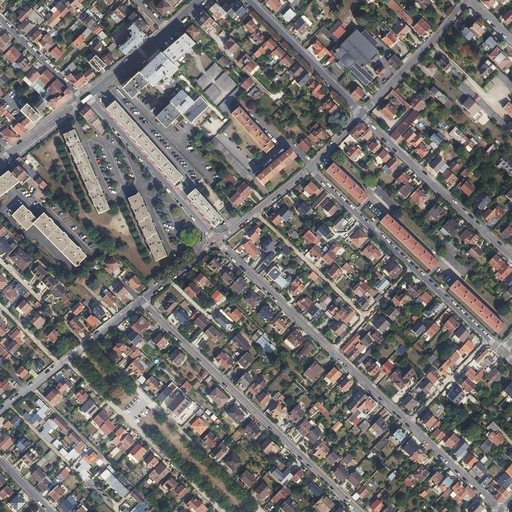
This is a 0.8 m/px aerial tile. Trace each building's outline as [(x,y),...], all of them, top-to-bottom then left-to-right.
[(74,0),(72,3),(67,8),(70,10),(73,14),(75,11),(73,9),(81,1),(82,1),(83,0),(74,0)] [(164,0),(163,0),(156,8),(163,14),(171,7),(164,0)] [(269,0),(267,2),(275,11),(281,5),(277,0),(269,0)] [(298,1),(297,0),(293,0),(291,3),(296,8),(299,5),(303,10),(305,8),(298,1)] [(331,0),(328,0),(324,6),(329,10),(334,2),(331,0)] [(392,0),(387,5),(402,20),(404,22),(409,17),(392,0)] [(427,3),(428,1),(429,0),(415,0),(413,3),(420,10),(422,8),(423,9),(428,4),(427,3)] [(46,22),(52,28),(53,27),(58,22),(64,16),(68,12),(70,10),(67,8),(64,5),(60,1),(54,7),(51,10),(54,13),(52,15),(49,12),(46,15),(49,18),(47,20),(46,22)] [(247,9),(238,1),(234,5),(231,3),(229,5),(227,2),(222,7),(225,10),(233,18),(238,14),(240,16),(247,9)] [(222,7),(217,2),(209,9),(218,18),(225,10),(222,7)] [(122,3),(115,10),(123,18),(130,11),(127,8),(125,5),(122,3)] [(20,25),(26,19),(34,11),(27,5),(23,10),(24,11),(20,15),(18,18),(20,21),(18,23),(20,25)] [(92,5),(89,8),(95,14),(98,11),(92,5)] [(289,9),(282,15),(288,21),(294,14),(289,9)] [(509,9),(502,17),(508,23),(511,18),(511,10),(511,11),(509,9)] [(134,11),(128,17),(132,20),(139,28),(143,31),(148,25),(142,19),(141,20),(138,18),(140,17),(134,11)] [(79,19),(82,22),(88,28),(91,31),(93,33),(99,26),(93,21),(85,12),(83,14),(79,19)] [(201,18),(202,19),(208,25),(207,26),(210,28),(210,27),(212,30),(213,31),(216,28),(215,27),(213,25),(216,22),(207,13),(201,18)] [(302,16),(300,18),(309,27),(311,25),(311,23),(304,16),(302,16)] [(300,18),(293,26),(301,34),(309,27),(300,18)] [(20,25),(20,26),(27,32),(34,26),(26,19),(20,25)] [(79,19),(70,28),(73,31),(82,22),(79,19)] [(202,19),(198,23),(205,29),(209,33),(212,30),(210,27),(210,28),(207,26),(208,25),(202,19)] [(422,19),(413,27),(421,35),(429,26),(422,19)] [(251,20),(246,25),(251,31),(256,26),(251,20)] [(328,30),(332,34),(342,24),(338,20),(328,30)] [(402,20),(392,31),(396,35),(402,40),(406,35),(405,34),(410,28),(404,22),(402,20)] [(125,48),(130,52),(135,48),(148,37),(146,34),(143,31),(139,28),(132,21),(128,25),(132,29),(138,35),(125,48)] [(392,31),(383,21),(378,25),(387,34),(381,39),(390,47),(397,40),(394,37),(396,35),(392,31)] [(469,29),(479,38),(481,35),(480,34),(483,30),(475,23),(469,29)] [(469,29),(464,24),(461,27),(463,29),(460,32),(469,41),(471,38),(475,42),(479,38),(469,29)] [(186,31),(185,31),(186,32),(192,38),(199,32),(193,25),(186,31)] [(319,29),(329,40),(330,41),(331,40),(333,41),(334,40),(336,42),(338,40),(337,39),(345,31),(340,27),(332,35),(332,34),(328,30),(323,25),(319,29)] [(88,28),(73,42),(78,46),(77,47),(82,52),(87,46),(83,41),(85,39),(85,38),(91,31),(88,28)] [(138,35),(132,29),(132,36),(123,45),(122,45),(119,48),(126,55),(130,52),(125,48),(138,35)] [(257,29),(251,35),(259,43),(264,37),(264,36),(257,29)] [(329,52),(335,58),(338,61),(336,63),(339,66),(343,71),(346,68),(349,68),(366,85),(373,78),(364,69),(366,68),(365,66),(367,64),(366,62),(377,51),(373,46),(375,44),(372,41),(373,40),(366,34),(365,34),(363,32),(360,34),(356,30),(343,43),(341,41),(338,44),(336,45),(335,46),(333,47),(332,49),(332,51),(331,51),(329,52)] [(31,37),(38,43),(42,39),(44,37),(37,31),(31,37)] [(97,35),(102,40),(106,36),(100,31),(97,35)] [(171,44),(162,51),(178,68),(182,65),(177,59),(192,46),(196,42),(192,38),(186,32),(185,31),(181,35),(171,44)] [(4,48),(5,50),(11,44),(9,42),(11,41),(4,33),(0,37),(0,46),(3,49),(4,48)] [(46,35),(44,37),(42,39),(43,39),(40,43),(47,50),(50,47),(51,47),(55,43),(46,35)] [(490,35),(482,44),(485,47),(487,45),(491,49),(497,42),(490,35)] [(95,38),(87,46),(90,48),(93,52),(99,57),(99,58),(102,56),(103,55),(97,50),(102,45),(95,38)] [(266,42),(265,42),(261,46),(264,49),(269,45),(272,48),(277,44),(271,38),(266,42)] [(316,39),(311,44),(316,48),(313,51),(320,58),(326,51),(320,45),(320,43),(316,39)] [(240,46),(233,40),(226,47),(234,54),(241,47),(240,46)] [(117,45),(113,42),(108,47),(112,50),(117,45)] [(82,52),(80,53),(83,56),(90,48),(87,46),(82,52)] [(261,46),(254,53),(258,56),(264,49),(261,46)] [(274,50),(269,55),(271,57),(273,55),(274,56),(277,53),(280,57),(285,52),(279,46),(275,51),(274,50)] [(53,55),(57,59),(62,54),(56,47),(50,53),(51,53),(50,55),(52,56),(53,55)] [(5,56),(13,64),(15,62),(21,56),(13,48),(5,56)] [(497,48),(489,56),(501,68),(509,60),(497,48)] [(147,62),(139,71),(149,81),(152,84),(161,75),(163,76),(164,75),(165,75),(163,78),(165,80),(166,80),(170,84),(171,83),(170,82),(173,79),(170,76),(178,68),(162,51),(160,50),(156,54),(147,62)] [(101,60),(105,64),(107,65),(114,59),(109,53),(104,58),(101,60)] [(247,53),(238,61),(241,64),(244,61),(247,64),(244,67),(250,72),(255,66),(258,64),(250,57),(247,53)] [(401,61),(394,54),(387,61),(394,68),(401,61)] [(27,61),(21,55),(21,56),(15,62),(13,64),(12,65),(20,73),(23,70),(29,65),(26,62),(27,61)] [(282,59),(279,62),(281,65),(285,61),(285,62),(289,65),(293,60),(287,55),(283,59),(282,59)] [(216,63),(221,67),(222,68),(228,61),(223,56),(216,63)] [(442,56),(437,61),(442,66),(441,68),(445,71),(451,65),(442,56)] [(94,60),(90,63),(99,71),(102,68),(101,68),(105,64),(101,60),(99,58),(99,57),(95,61),(94,60)] [(500,70),(488,59),(482,66),(482,67),(479,71),(485,77),(492,70),(496,74),(500,70)] [(29,65),(23,70),(25,73),(29,69),(31,67),(33,66),(28,60),(27,61),(26,62),(29,65)] [(72,61),(67,66),(72,72),(77,67),(72,61)] [(216,63),(216,62),(207,71),(212,76),(221,67),(216,63)] [(297,63),(289,71),(293,75),(295,72),(298,75),(304,69),(297,63)] [(432,63),(427,68),(432,74),(438,68),(432,63)] [(255,66),(250,72),(253,74),(258,69),(255,66)] [(378,68),(374,72),(380,77),(383,74),(383,73),(385,71),(380,66),(378,69),(378,68)] [(37,80),(41,76),(33,69),(25,77),(33,84),(34,83),(37,80)] [(83,74),(88,80),(94,75),(90,69),(86,72),(86,71),(83,74)] [(33,84),(31,86),(40,95),(41,96),(45,91),(42,89),(48,82),(54,77),(47,70),(41,76),(37,80),(34,83),(33,84)] [(496,74),(495,75),(505,85),(511,91),(511,81),(507,77),(500,70),(496,74)] [(149,81),(139,71),(122,87),(132,97),(141,88),(149,81)] [(305,71),(299,77),(304,82),(310,76),(305,71)] [(71,73),(67,77),(78,88),(88,80),(83,74),(81,72),(76,77),(75,76),(74,76),(71,73)] [(234,81),(225,72),(221,76),(216,81),(225,90),(234,81)] [(196,78),(193,82),(199,89),(209,79),(204,74),(198,80),(196,78)] [(257,85),(249,77),(241,86),(246,91),(253,84),(256,86),(257,85)] [(71,97),(72,94),(69,92),(57,80),(45,91),(41,96),(48,103),(52,106),(55,110),(58,107),(66,102),(71,97)] [(314,80),(312,83),(309,86),(314,91),(313,93),(319,100),(320,99),(322,101),(327,96),(319,88),(321,86),(317,82),(316,82),(314,80)] [(489,81),(482,88),(487,92),(494,85),(489,81)] [(462,83),(458,87),(469,98),(480,108),(481,109),(488,116),(505,131),(509,127),(493,112),(477,97),(462,83)] [(213,84),(204,93),(213,102),(222,93),(213,84)] [(239,86),(218,108),(225,114),(230,109),(228,107),(244,91),(239,86)] [(255,87),(249,93),(257,100),(262,94),(255,87)] [(453,104),(448,99),(447,100),(439,92),(433,87),(429,91),(448,109),(453,104)] [(358,88),(351,94),(357,100),(364,93),(358,88)] [(280,90),(275,94),(280,98),(284,94),(280,90)] [(393,90),(390,93),(408,110),(411,107),(408,104),(397,94),(393,90)] [(180,94),(174,100),(194,121),(209,106),(200,97),(195,102),(184,91),(181,93),(180,94)] [(419,93),(417,96),(426,104),(428,101),(419,93)] [(41,96),(40,95),(38,98),(41,100),(38,103),(36,101),(32,105),(39,112),(48,103),(41,96)] [(327,96),(322,101),(320,104),(324,108),(326,106),(329,109),(327,111),(333,117),(340,111),(336,107),(337,106),(333,102),(332,103),(331,102),(331,101),(327,96)] [(408,104),(411,107),(414,110),(417,113),(425,104),(426,104),(417,96),(408,104)] [(480,108),(469,98),(462,105),(466,109),(464,111),(475,120),(477,120),(481,116),(478,112),(481,109),(480,108)] [(171,103),(181,113),(191,124),(194,121),(174,100),(171,103)] [(115,101),(107,109),(118,121),(134,139),(144,151),(153,161),(171,181),(174,185),(183,177),(174,168),(164,156),(152,142),(145,135),(137,126),(126,114),(115,101)] [(304,101),(300,106),(306,112),(309,109),(306,106),(308,104),(304,101)] [(171,103),(156,117),(167,128),(181,113),(171,103)] [(511,106),(509,103),(503,109),(511,118),(511,106)] [(382,111),(381,112),(390,120),(397,112),(388,104),(384,109),(383,108),(382,110),(382,111)] [(41,118),(27,105),(24,108),(21,111),(27,118),(23,122),(22,121),(21,123),(21,124),(28,131),(35,126),(34,124),(37,121),(41,118)] [(88,106),(80,112),(86,119),(92,125),(99,118),(95,114),(88,106)] [(240,108),(232,114),(244,127),(258,143),(266,152),(274,146),(265,136),(250,119),(240,108)] [(405,121),(395,131),(400,136),(410,125),(420,115),(417,113),(414,110),(405,121)] [(8,113),(5,116),(14,123),(17,121),(8,113)] [(0,127),(0,132),(1,134),(10,142),(13,143),(18,139),(7,127),(8,126),(4,123),(2,126),(0,127)] [(21,124),(19,123),(14,129),(22,136),(28,131),(21,124)] [(309,136),(316,142),(322,135),(324,137),(328,133),(325,131),(320,126),(317,123),(309,131),(311,133),(309,136)] [(359,124),(350,134),(356,141),(360,137),(357,135),(359,133),(362,135),(368,129),(363,124),(359,124)] [(400,136),(395,141),(398,144),(401,140),(400,140),(402,138),(410,145),(411,144),(412,145),(412,146),(413,147),(414,147),(415,148),(424,138),(420,134),(417,137),(409,130),(412,127),(410,125),(400,136)] [(461,132),(455,127),(449,133),(469,153),(476,146),(470,141),(467,138),(465,141),(459,135),(461,132)] [(372,132),(368,129),(362,135),(361,135),(367,141),(372,136),(370,134),(372,132)] [(75,131),(64,135),(70,149),(75,160),(79,169),(87,188),(95,207),(98,214),(109,209),(104,197),(105,196),(104,193),(102,194),(100,188),(97,180),(98,179),(96,176),(95,176),(92,170),(89,163),(90,162),(89,159),(88,160),(84,150),(82,146),(83,145),(82,142),(80,143),(76,134),(75,131)] [(395,131),(390,137),(395,141),(400,136),(395,131)] [(429,138),(438,146),(443,141),(441,140),(443,137),(438,132),(436,135),(434,133),(429,138)] [(470,141),(476,146),(481,139),(476,134),(474,136),(472,138),(470,141)] [(215,137),(209,142),(212,145),(230,164),(244,178),(250,173),(243,166),(218,140),(215,137)] [(306,138),(300,144),(302,147),(306,151),(313,145),(309,141),(306,138)] [(371,141),(366,145),(369,147),(370,146),(372,148),(371,149),(374,152),(380,146),(376,143),(375,144),(374,144),(371,141)] [(420,144),(414,151),(421,158),(428,151),(420,144)] [(486,152),(490,156),(497,148),(492,144),(486,152)] [(354,146),(346,153),(352,159),(360,152),(354,146)] [(290,148),(256,177),(263,185),(297,156),(290,148)] [(383,150),(378,155),(386,163),(391,158),(383,150)] [(510,162),(503,156),(495,164),(495,166),(497,168),(499,167),(501,165),(502,164),(504,166),(503,167),(507,171),(508,171),(511,174),(511,172),(511,165),(511,166),(509,163),(510,162)] [(20,157),(15,161),(20,166),(26,172),(30,168),(21,159),(20,157)] [(394,158),(387,166),(393,172),(396,169),(395,168),(399,163),(394,158)] [(439,170),(443,173),(446,170),(448,168),(444,164),(442,166),(435,160),(429,166),(436,173),(439,170)] [(448,168),(446,170),(447,171),(442,176),(450,184),(453,182),(456,178),(452,174),(459,166),(454,161),(448,168)] [(333,164),(327,171),(361,204),(368,197),(352,181),(333,164)] [(384,167),(383,168),(390,175),(393,172),(387,166),(386,165),(384,167)] [(20,166),(12,174),(19,182),(23,185),(31,177),(26,172),(20,166)] [(478,169),(476,168),(474,167),(469,172),(472,175),(478,169)] [(396,175),(399,178),(400,177),(404,173),(401,169),(396,175)] [(460,174),(464,178),(469,173),(464,169),(460,174)] [(12,174),(9,171),(3,175),(13,187),(19,182),(12,174)] [(224,178),(232,186),(235,182),(231,177),(232,176),(227,171),(222,176),(224,178)] [(404,173),(400,177),(402,179),(401,180),(405,184),(406,182),(410,178),(404,173)] [(3,175),(0,178),(9,190),(13,187),(3,175)] [(460,177),(456,178),(453,182),(457,185),(463,179),(460,177)] [(0,196),(4,194),(9,190),(0,178),(0,196)] [(47,185),(40,178),(35,182),(42,189),(47,185)] [(224,178),(221,182),(228,189),(232,186),(224,178)] [(457,185),(457,186),(468,196),(474,189),(463,179),(457,185)] [(319,190),(318,189),(310,182),(304,189),(305,189),(311,196),(314,193),(315,195),(319,190)] [(405,184),(398,190),(405,197),(413,188),(406,182),(405,184)] [(238,185),(234,188),(238,192),(244,199),(252,191),(244,183),(239,187),(238,185)] [(386,192),(379,185),(376,187),(372,184),(369,187),(376,193),(384,201),(394,210),(400,205),(392,197),(386,192)] [(419,188),(411,196),(420,205),(428,197),(419,188)] [(205,216),(215,227),(216,226),(223,220),(207,202),(196,189),(188,196),(205,216)] [(311,196),(305,189),(302,192),(309,198),(311,196)] [(310,207),(314,210),(320,204),(326,198),(329,194),(326,191),(310,207)] [(237,206),(244,199),(238,192),(235,195),(230,199),(237,206)] [(140,194),(129,199),(136,214),(141,228),(147,240),(151,250),(156,261),(167,256),(161,243),(163,242),(161,240),(160,240),(159,237),(154,226),(155,225),(154,223),(152,223),(150,216),(146,209),(148,208),(146,205),(145,206),(140,194)] [(482,194),(474,202),(481,209),(490,201),(482,194)] [(326,198),(320,204),(327,211),(326,212),(328,215),(330,214),(332,215),(337,209),(326,198)] [(303,202),(296,209),(303,216),(310,209),(303,202)] [(436,204),(428,212),(437,221),(445,212),(436,204)] [(15,212),(13,214),(20,222),(28,229),(33,224),(39,230),(48,239),(62,253),(73,264),(76,267),(87,256),(81,250),(78,247),(73,242),(67,236),(67,235),(64,232),(64,233),(57,226),(53,222),(53,221),(50,218),(50,219),(44,213),(38,219),(37,219),(32,214),(32,213),(29,210),(28,211),(23,205),(15,212)] [(488,209),(482,216),(488,222),(495,215),(498,219),(504,212),(498,206),(492,212),(488,209)] [(281,212),(280,212),(278,214),(282,218),(285,222),(289,218),(288,217),(291,213),(285,207),(282,210),(282,211),(281,212)] [(278,214),(275,212),(272,214),(273,215),(270,218),(276,224),(282,218),(278,214)] [(387,214),(381,221),(392,232),(414,253),(431,269),(438,263),(432,257),(424,249),(404,231),(387,214)] [(341,216),(334,224),(341,231),(344,227),(341,225),(342,223),(344,220),(341,216)] [(453,237),(462,228),(451,218),(443,227),(453,237)] [(302,221),(295,229),(298,233),(306,225),(302,221)] [(323,225),(318,231),(326,239),(331,232),(323,225)] [(250,239),(250,240),(253,244),(260,237),(257,234),(261,230),(256,226),(253,230),(252,229),(246,235),(250,239)] [(316,238),(305,227),(302,231),(310,239),(307,242),(310,245),(313,242),(315,244),(320,239),(321,238),(319,236),(316,238)] [(511,230),(508,227),(501,234),(506,239),(511,233),(511,230)] [(290,236),(293,239),(298,234),(292,228),(288,233),(291,235),(290,236)] [(342,235),(341,236),(345,241),(353,232),(351,230),(344,236),(342,235)] [(361,248),(363,247),(369,239),(360,230),(351,239),(361,248)] [(467,230),(461,236),(471,246),(479,238),(472,232),(471,234),(467,230)] [(302,231),(298,234),(307,242),(310,239),(302,231)] [(3,238),(0,241),(0,245),(5,251),(8,248),(11,252),(18,245),(15,241),(11,245),(3,238)] [(262,249),(269,255),(271,252),(276,247),(273,245),(275,243),(269,238),(263,245),(265,247),(262,249)] [(244,246),(252,258),(253,258),(254,259),(261,254),(260,252),(260,253),(256,249),(250,240),(247,243),(244,246)] [(449,241),(444,247),(448,251),(454,257),(459,251),(449,241)] [(325,253),(321,257),(329,264),(336,256),(334,254),(340,247),(335,242),(331,247),(325,253)] [(370,243),(362,252),(369,258),(377,250),(370,243)] [(313,247),(309,251),(318,260),(321,257),(325,253),(321,250),(315,244),(315,245),(313,247)] [(327,244),(321,250),(325,253),(331,247),(327,244)] [(475,245),(468,252),(477,261),(484,253),(475,245)] [(292,251),(286,246),(281,251),(287,256),(292,251)] [(11,258),(17,264),(26,255),(20,249),(11,258)] [(454,257),(448,251),(443,256),(449,262),(464,276),(469,270),(468,270),(454,257)] [(263,261),(268,265),(276,256),(271,252),(269,255),(263,261)] [(26,255),(17,264),(23,270),(32,261),(26,255)] [(496,255),(489,262),(493,266),(500,259),(496,255)] [(107,265),(104,268),(110,273),(112,270),(113,271),(121,263),(113,256),(106,263),(107,265)] [(216,257),(208,265),(216,272),(223,264),(216,257)] [(304,262),(298,257),(295,259),(301,265),(304,262)] [(500,259),(493,266),(498,271),(505,264),(500,259)] [(392,261),(382,270),(388,276),(387,276),(392,280),(402,270),(392,261)] [(255,270),(259,273),(266,266),(262,263),(255,270)] [(348,264),(347,263),(343,267),(348,272),(349,271),(351,273),(354,270),(354,269),(350,266),(348,264)] [(505,265),(499,272),(505,278),(511,271),(505,265)] [(334,266),(328,272),(335,279),(341,273),(334,266)] [(31,274),(39,281),(46,275),(38,267),(31,274)] [(126,269),(129,272),(132,274),(129,277),(131,280),(129,282),(134,288),(140,282),(135,276),(134,277),(133,276),(135,274),(128,267),(126,269)] [(267,274),(275,281),(282,273),(275,267),(267,274)] [(222,276),(232,285),(237,280),(228,270),(222,276)] [(309,276),(315,281),(319,277),(313,271),(309,275),(309,276)] [(80,276),(76,280),(81,284),(87,278),(87,277),(90,274),(88,272),(81,279),(80,278),(81,277),(80,276)] [(211,283),(201,274),(196,280),(198,281),(196,283),(199,286),(203,282),(207,286),(211,283)] [(44,282),(52,290),(52,289),(57,284),(49,276),(44,282)] [(281,276),(275,281),(282,288),(283,286),(285,288),(293,280),(290,276),(287,278),(285,276),(283,278),(281,276)] [(232,285),(231,286),(239,293),(247,285),(240,277),(237,280),(232,285)] [(388,281),(385,278),(377,287),(380,290),(386,285),(388,281)] [(290,290),(289,291),(290,292),(292,295),(293,296),(295,296),(304,287),(296,279),(290,285),(292,287),(290,290)] [(361,280),(352,290),(360,297),(369,287),(361,280)] [(112,290),(118,284),(116,281),(109,287),(112,290)] [(407,289),(416,297),(422,291),(412,281),(408,285),(409,286),(407,289)] [(457,281),(451,288),(466,302),(484,320),(498,333),(504,326),(491,313),(463,287),(457,281)] [(38,293),(46,289),(41,282),(34,286),(38,293)] [(25,295),(28,292),(20,284),(20,283),(17,286),(22,290),(21,291),(20,293),(23,297),(25,295)] [(192,283),(184,291),(191,298),(199,290),(192,283)] [(58,294),(60,296),(65,291),(57,284),(52,289),(58,294)] [(127,291),(120,284),(114,290),(121,296),(127,291)] [(10,285),(3,291),(7,296),(13,302),(16,298),(15,296),(17,294),(14,291),(12,290),(11,289),(13,288),(10,285)] [(52,290),(50,291),(56,297),(60,296),(58,294),(52,289),(52,290)] [(212,297),(212,298),(217,303),(219,302),(220,303),(224,298),(217,291),(212,296),(212,297)] [(368,291),(358,302),(366,309),(369,305),(368,304),(372,299),(370,298),(368,300),(365,297),(369,293),(368,291)] [(419,298),(416,301),(419,305),(420,303),(423,301),(426,303),(431,297),(426,292),(425,292),(424,291),(423,292),(418,297),(419,298)] [(110,292),(103,299),(110,306),(117,299),(110,292)] [(252,292),(245,299),(253,307),(260,300),(252,292)] [(69,293),(62,300),(67,306),(71,302),(68,299),(69,298),(70,299),(71,298),(71,297),(72,296),(69,293)] [(396,296),(393,299),(400,305),(402,303),(403,304),(404,303),(403,302),(407,297),(408,296),(405,294),(404,295),(403,294),(399,298),(396,296)] [(322,307),(326,311),(333,303),(330,300),(325,295),(320,301),(324,305),(322,307)] [(173,296),(171,299),(172,301),(171,302),(166,308),(170,312),(180,302),(173,296)] [(308,306),(309,307),(313,303),(307,297),(305,300),(302,298),(297,303),(297,304),(303,310),(308,306)] [(24,301),(16,309),(23,315),(25,313),(27,315),(32,309),(24,301)] [(426,310),(424,312),(428,317),(439,305),(435,302),(427,311),(426,310)] [(81,308),(78,304),(72,310),(76,314),(82,308),(81,308)] [(108,311),(103,306),(101,308),(99,305),(92,311),(100,319),(108,311)] [(266,305),(259,312),(258,313),(264,318),(265,318),(268,320),(274,313),(266,305)] [(333,316),(338,320),(340,318),(344,314),(347,311),(342,307),(338,310),(333,305),(329,309),(334,315),(333,316)] [(397,310),(391,305),(385,312),(385,313),(393,320),(400,313),(397,310)] [(314,306),(308,312),(317,320),(323,314),(314,306)] [(225,311),(235,321),(237,320),(242,314),(236,309),(232,313),(229,310),(230,309),(228,307),(225,311)] [(416,316),(418,318),(424,312),(426,310),(427,309),(424,307),(416,316)] [(191,318),(191,317),(182,309),(175,317),(178,320),(180,319),(182,321),(185,324),(191,318)] [(347,311),(344,314),(340,318),(343,320),(346,324),(355,314),(349,309),(347,311)] [(435,318),(437,320),(440,317),(446,311),(443,309),(435,318)] [(210,322),(198,310),(191,317),(191,318),(203,330),(210,322)] [(446,311),(440,317),(443,320),(448,314),(446,311)] [(220,312),(214,318),(226,331),(232,324),(220,312)] [(67,322),(71,318),(67,314),(63,318),(67,322)] [(37,315),(31,322),(38,329),(46,321),(42,317),(41,319),(37,315)] [(91,315),(87,320),(93,326),(97,322),(91,315)] [(76,328),(74,330),(78,334),(80,332),(79,331),(84,327),(81,324),(82,323),(79,319),(78,319),(77,320),(75,318),(76,317),(75,316),(73,318),(74,319),(70,322),(76,328)] [(277,316),(269,324),(272,327),(273,326),(274,326),(282,334),(289,326),(285,323),(286,322),(282,319),(282,320),(279,317),(279,318),(277,316)] [(390,323),(382,317),(374,325),(382,332),(390,323)] [(452,317),(445,325),(450,330),(446,334),(449,337),(459,325),(459,324),(458,322),(457,322),(452,317)] [(135,325),(132,328),(134,330),(138,334),(144,328),(146,330),(150,325),(142,318),(137,322),(138,322),(135,325)] [(338,320),(335,324),(336,325),(333,329),(342,337),(345,334),(345,333),(343,331),(346,328),(340,322),(343,320),(340,318),(338,320)] [(3,325),(4,324),(0,320),(0,333),(3,336),(9,330),(6,327),(3,325)] [(411,330),(418,336),(425,328),(419,322),(411,330)] [(373,328),(368,323),(365,326),(370,331),(373,328)] [(430,328),(426,332),(432,337),(439,328),(434,323),(432,325),(430,328)] [(54,325),(45,334),(54,343),(61,336),(56,331),(60,327),(57,324),(56,326),(55,326),(54,325)] [(211,326),(205,333),(214,343),(221,335),(211,326)] [(461,327),(455,334),(462,342),(469,335),(461,327)] [(21,334),(15,328),(10,333),(12,335),(10,337),(20,346),(23,343),(18,338),(21,334)] [(373,328),(370,331),(363,338),(361,341),(367,346),(372,341),(369,338),(370,337),(369,336),(374,331),(373,331),(374,330),(373,328)] [(288,337),(287,339),(295,347),(304,338),(295,329),(292,334),(290,333),(288,336),(288,337)] [(134,330),(126,338),(133,345),(135,346),(143,338),(138,334),(134,330)] [(252,338),(255,341),(261,335),(257,332),(252,338)] [(384,338),(377,332),(372,336),(379,343),(380,343),(384,338)] [(238,334),(232,340),(244,351),(250,346),(244,340),(238,334)] [(8,335),(0,343),(0,344),(3,347),(5,345),(3,343),(8,338),(12,343),(7,348),(12,354),(20,347),(20,346),(10,337),(8,335)] [(160,335),(153,341),(160,348),(166,341),(160,335)] [(342,350),(348,355),(359,343),(361,341),(363,338),(360,335),(354,341),(352,339),(342,350)] [(271,345),(262,337),(261,336),(256,342),(263,349),(266,352),(267,353),(269,351),(274,346),(272,344),(271,345)] [(295,347),(287,339),(285,340),(294,348),(295,347)] [(135,346),(133,345),(130,348),(128,346),(127,348),(119,340),(116,344),(117,344),(113,349),(119,355),(121,354),(122,352),(126,355),(128,353),(135,360),(137,358),(139,356),(142,353),(135,346)] [(467,340),(464,343),(465,344),(459,351),(462,354),(465,351),(468,354),(474,347),(467,340)] [(306,347),(301,353),(304,356),(313,347),(308,341),(304,345),(306,347)] [(390,344),(402,355),(406,350),(401,345),(399,348),(392,341),(390,344)] [(361,346),(359,343),(348,355),(347,356),(352,361),(359,354),(365,347),(362,344),(361,346)] [(415,343),(413,346),(421,353),(423,350),(415,343)] [(0,351),(4,356),(2,358),(6,362),(12,356),(3,347),(0,344),(0,351)] [(366,353),(368,355),(377,346),(375,344),(366,353)] [(481,365),(493,352),(490,349),(487,349),(483,353),(476,361),(481,365)] [(176,350),(169,357),(178,366),(182,361),(181,360),(184,357),(176,350)] [(146,351),(143,354),(149,360),(152,356),(146,351)] [(253,359),(246,352),(238,361),(245,368),(253,359)] [(455,352),(449,359),(454,363),(460,356),(455,352)] [(495,361),(494,361),(491,357),(494,354),(493,352),(481,365),(484,368),(488,372),(492,368),(490,366),(495,361)] [(216,359),(226,369),(232,363),(234,361),(230,357),(229,359),(222,353),(216,359)] [(365,354),(358,362),(360,363),(367,356),(365,354)] [(432,354),(427,359),(431,363),(436,358),(432,354)] [(116,365),(120,369),(125,363),(122,360),(116,365)] [(135,360),(129,367),(133,371),(135,373),(134,374),(138,377),(142,374),(145,370),(135,360)] [(379,369),(374,364),(370,360),(364,365),(368,369),(369,369),(368,370),(373,375),(379,369)] [(388,360),(380,368),(387,375),(395,367),(388,360)] [(448,360),(442,366),(445,370),(451,363),(448,360)] [(499,361),(493,367),(495,368),(486,377),(490,381),(488,382),(492,386),(502,375),(496,369),(501,364),(499,361)] [(315,362),(306,373),(314,381),(324,371),(315,362)] [(28,372),(23,366),(17,372),(22,378),(28,372)] [(398,369),(390,377),(402,389),(409,380),(408,379),(414,372),(408,366),(402,373),(398,369)] [(471,369),(466,375),(476,385),(488,372),(484,368),(477,375),(471,369)] [(334,369),(327,377),(333,382),(340,374),(334,369)] [(29,373),(34,378),(38,375),(32,370),(29,373)] [(429,379),(428,380),(432,385),(440,376),(438,374),(439,373),(436,370),(435,371),(433,370),(427,377),(429,379)] [(53,378),(58,382),(63,376),(57,372),(53,378)] [(245,373),(238,380),(245,387),(252,380),(245,373)] [(352,377),(349,375),(339,385),(345,391),(351,385),(347,381),(352,377)] [(160,390),(162,392),(167,387),(165,385),(163,387),(151,376),(145,383),(148,385),(147,386),(156,394),(160,390)] [(259,378),(248,389),(255,395),(261,388),(262,389),(266,384),(259,378)] [(62,392),(67,387),(69,389),(73,386),(65,379),(56,387),(62,392)] [(424,382),(416,390),(419,393),(422,389),(426,393),(430,388),(433,385),(432,385),(428,380),(427,379),(424,382)] [(468,379),(462,385),(466,389),(465,390),(468,393),(468,392),(469,393),(475,386),(468,379)] [(0,388),(3,391),(10,385),(5,381),(2,384),(0,381),(0,388)] [(182,392),(185,395),(193,387),(187,381),(179,389),(182,392)] [(198,381),(193,387),(196,390),(201,385),(198,381)] [(162,392),(157,398),(161,402),(166,397),(176,386),(172,382),(167,387),(162,392)] [(465,395),(458,388),(449,397),(457,404),(461,400),(465,395)] [(216,389),(210,396),(220,406),(227,399),(223,396),(216,389)] [(75,396),(82,402),(87,397),(88,396),(81,390),(75,396)] [(54,391),(46,398),(54,406),(61,398),(54,391)] [(277,400),(278,399),(283,394),(280,391),(274,397),(277,400)] [(358,408),(368,398),(361,391),(354,397),(356,399),(348,408),(353,413),(358,408)] [(185,395),(182,392),(167,407),(177,417),(192,401),(185,395)] [(265,393),(258,400),(263,405),(270,398),(268,396),(269,394),(267,392),(266,394),(265,393)] [(321,398),(324,401),(329,396),(326,393),(321,398)] [(470,394),(467,397),(476,406),(479,403),(470,394)] [(409,396),(402,403),(408,409),(412,406),(413,407),(417,403),(409,396)] [(82,402),(81,403),(84,405),(81,409),(85,413),(86,412),(89,415),(97,406),(95,404),(95,403),(91,398),(90,400),(87,397),(82,402)] [(353,413),(348,419),(352,422),(357,417),(362,411),(363,411),(365,409),(368,412),(375,405),(368,398),(358,408),(353,413)] [(76,469),(81,474),(86,479),(89,475),(84,469),(89,464),(93,460),(99,466),(102,462),(93,453),(91,455),(88,457),(84,454),(80,449),(85,445),(69,429),(57,417),(52,421),(48,417),(44,413),(49,408),(39,399),(35,403),(41,409),(37,413),(32,418),(26,412),(22,416),(32,425),(37,421),(41,425),(45,429),(40,433),(49,443),(53,439),(48,433),(52,428),(57,424),(67,434),(77,445),(73,449),(68,454),(62,448),(59,452),(68,461),(73,457),(77,461),(81,465),(76,469)] [(275,407),(271,411),(270,412),(278,419),(283,414),(279,411),(281,409),(278,406),(281,403),(278,399),(277,400),(272,405),(275,407)] [(319,402),(318,401),(315,405),(318,408),(319,407),(323,411),(322,412),(326,416),(329,412),(321,404),(319,402)] [(293,420),(297,424),(305,415),(300,410),(301,409),(297,405),(288,415),(291,418),(293,417),(295,419),(293,420)] [(97,406),(89,415),(91,416),(99,408),(97,406)] [(234,406),(227,414),(237,423),(246,414),(238,406),(236,408),(234,406)] [(329,412),(333,415),(338,409),(335,406),(329,412)] [(103,409),(93,419),(101,427),(107,420),(109,418),(106,415),(104,414),(106,412),(103,409)] [(422,421),(430,428),(433,425),(436,428),(440,425),(441,424),(437,420),(437,421),(429,413),(422,421)] [(381,423),(384,420),(381,417),(371,427),(380,436),(387,428),(384,425),(381,423)] [(6,424),(10,428),(11,427),(16,422),(17,421),(15,419),(10,424),(8,422),(6,424)] [(199,419),(192,426),(200,434),(207,426),(199,419)] [(101,427),(100,428),(107,435),(115,427),(107,420),(101,427)] [(301,432),(306,437),(306,436),(314,428),(305,420),(297,429),(300,432),(301,432)] [(358,427),(363,431),(369,424),(365,420),(363,422),(361,424),(358,427)] [(16,422),(11,427),(14,430),(19,425),(16,422)] [(251,422),(244,430),(253,439),(260,431),(251,422)] [(500,428),(493,422),(489,426),(496,432),(500,428)] [(314,428),(306,436),(313,443),(322,433),(315,427),(314,428)] [(117,436),(112,441),(116,445),(127,433),(122,428),(115,434),(117,436)] [(402,445),(403,444),(409,438),(399,429),(392,436),(402,445)] [(439,429),(433,435),(439,441),(447,433),(445,431),(444,432),(443,433),(439,429)] [(209,432),(202,440),(211,448),(212,448),(214,450),(218,446),(219,445),(217,442),(218,441),(209,432)] [(450,432),(443,440),(452,449),(459,442),(460,440),(450,432)] [(491,433),(488,437),(489,439),(494,443),(496,446),(504,438),(499,433),(497,436),(495,434),(494,436),(491,433)] [(128,435),(121,441),(116,446),(120,450),(125,445),(128,448),(134,441),(128,435)] [(8,436),(0,443),(0,446),(4,451),(14,442),(8,436)] [(382,438),(374,447),(377,450),(378,450),(386,442),(382,438)] [(460,440),(459,442),(452,450),(459,457),(460,456),(464,460),(469,454),(461,446),(465,442),(462,438),(460,440)] [(20,439),(13,446),(21,454),(23,452),(29,447),(20,439)] [(53,444),(55,446),(58,449),(62,445),(59,442),(57,439),(53,444)] [(282,451),(269,439),(261,448),(268,454),(272,449),(278,455),(282,451)] [(403,449),(411,457),(412,456),(419,449),(420,448),(410,439),(406,444),(407,445),(403,449)] [(494,443),(489,439),(482,447),(487,452),(491,447),(490,446),(494,443)] [(219,445),(218,446),(218,447),(213,453),(220,459),(228,451),(222,445),(223,444),(222,442),(219,445)] [(322,443),(313,451),(317,456),(321,459),(323,457),(324,456),(326,458),(331,453),(329,451),(329,450),(322,443)] [(134,450),(127,456),(129,458),(130,457),(134,461),(136,459),(138,460),(143,455),(141,454),(145,451),(139,444),(134,450)] [(419,449),(412,456),(420,464),(427,457),(419,449)] [(51,450),(44,457),(47,460),(54,453),(51,450)] [(23,456),(21,459),(29,467),(37,459),(29,451),(25,455),(23,456)] [(325,459),(325,460),(329,464),(331,462),(332,464),(336,461),(337,463),(340,459),(333,452),(331,453),(326,458),(325,459)] [(233,454),(225,463),(228,465),(234,470),(241,462),(233,454)] [(342,461),(339,464),(340,465),(334,471),(344,481),(347,479),(351,475),(341,465),(345,462),(348,464),(353,459),(348,454),(342,461)] [(151,455),(145,461),(150,466),(149,468),(150,469),(151,468),(152,469),(159,462),(151,455)] [(470,455),(464,461),(471,468),(477,461),(470,455)] [(281,462),(276,467),(281,472),(285,468),(286,467),(281,462)] [(478,462),(472,469),(481,478),(485,474),(486,472),(488,471),(478,462)] [(168,471),(160,463),(154,468),(148,475),(156,483),(168,471)] [(68,466),(61,473),(66,478),(73,471),(68,466)] [(107,467),(108,468),(114,474),(116,472),(109,466),(107,467)] [(274,466),(269,471),(284,486),(289,480),(282,473),(281,472),(276,467),(274,466)] [(413,475),(421,483),(430,474),(422,466),(413,475)] [(39,483),(44,478),(46,476),(41,471),(43,470),(40,468),(39,469),(38,468),(31,475),(39,483)] [(282,473),(289,480),(291,478),(293,476),(289,473),(291,471),(287,468),(286,469),(282,473)] [(111,474),(107,470),(100,476),(105,480),(109,485),(111,486),(114,489),(118,493),(123,498),(129,492),(127,490),(124,487),(122,485),(120,483),(116,479),(115,478),(112,475),(111,474)] [(293,476),(291,478),(296,482),(304,474),(299,470),(293,476)] [(351,475),(347,479),(355,487),(363,478),(355,470),(351,475)] [(246,471),(240,478),(250,486),(256,480),(246,471)] [(433,480),(437,484),(444,477),(441,473),(439,474),(437,472),(431,478),(432,478),(433,480)] [(57,477),(62,482),(66,478),(61,473),(57,477)] [(481,478),(478,482),(482,486),(484,484),(485,486),(486,485),(490,481),(491,480),(489,478),(485,474),(481,478)] [(511,482),(511,480),(505,474),(497,483),(501,487),(505,490),(511,482)] [(74,483),(78,487),(84,481),(83,481),(80,477),(74,483)] [(164,484),(171,491),(173,489),(177,484),(171,477),(164,484)] [(442,484),(439,487),(444,491),(453,482),(448,477),(441,484),(442,484)] [(39,483),(38,484),(45,492),(52,485),(44,478),(39,483)] [(311,481),(307,478),(303,482),(306,486),(310,482),(311,481)] [(95,492),(102,500),(110,508),(113,505),(109,502),(106,500),(107,498),(107,497),(101,495),(102,492),(96,490),(96,487),(91,484),(93,482),(91,479),(88,482),(86,484),(95,492)] [(187,492),(178,483),(177,484),(173,489),(181,497),(187,492)] [(262,483),(256,491),(263,498),(270,491),(262,483)] [(458,483),(452,488),(454,490),(453,491),(457,495),(463,488),(458,483)] [(309,489),(318,498),(322,493),(313,484),(313,485),(309,489)] [(7,485),(3,489),(4,490),(0,494),(0,499),(2,501),(8,495),(9,496),(13,492),(7,485)] [(57,486),(49,494),(55,501),(64,493),(57,486)] [(363,497),(364,498),(370,493),(364,487),(358,493),(362,498),(363,497)] [(464,489),(452,501),(454,502),(456,500),(459,503),(463,498),(463,499),(466,497),(467,498),(469,495),(472,498),(475,494),(468,487),(465,490),(464,489)] [(497,491),(505,498),(509,494),(505,490),(501,487),(497,491)] [(285,490),(282,488),(272,499),(277,503),(281,499),(282,497),(284,499),(291,492),(287,488),(285,490)] [(444,494),(440,498),(442,500),(451,490),(449,488),(444,494)] [(148,511),(149,511),(148,509),(146,511),(143,509),(148,504),(139,495),(140,494),(134,489),(130,493),(141,504),(136,509),(133,511),(129,511),(126,508),(122,511),(148,511)] [(497,494),(494,497),(498,501),(502,502),(505,498),(497,491),(495,489),(493,490),(497,494)] [(435,498),(437,500),(440,498),(444,494),(441,491),(435,498)] [(17,494),(8,502),(17,511),(26,503),(17,494)] [(324,495),(315,505),(323,511),(327,511),(334,505),(324,495)] [(69,496),(59,506),(65,511),(69,511),(77,504),(69,496)] [(204,511),(207,509),(198,500),(197,501),(194,497),(186,505),(190,509),(191,507),(196,511),(204,511)] [(289,499),(282,506),(287,511),(296,511),(299,509),(289,499)] [(377,500),(371,507),(375,511),(377,511),(384,506),(382,504),(383,502),(381,500),(379,502),(377,500)] [(477,503),(469,511),(478,511),(483,508),(477,503)]
